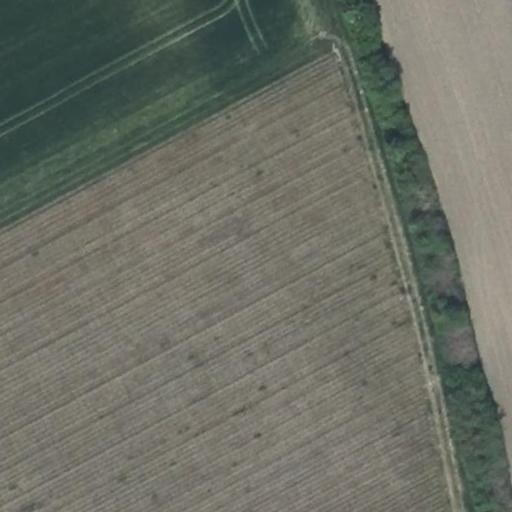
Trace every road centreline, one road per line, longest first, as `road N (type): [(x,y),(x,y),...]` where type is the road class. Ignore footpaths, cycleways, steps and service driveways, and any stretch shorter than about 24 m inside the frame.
road 1 (track): [(458,511),(384,169),(327,0)]
road 2 (track): [(336,31),(0,213)]
